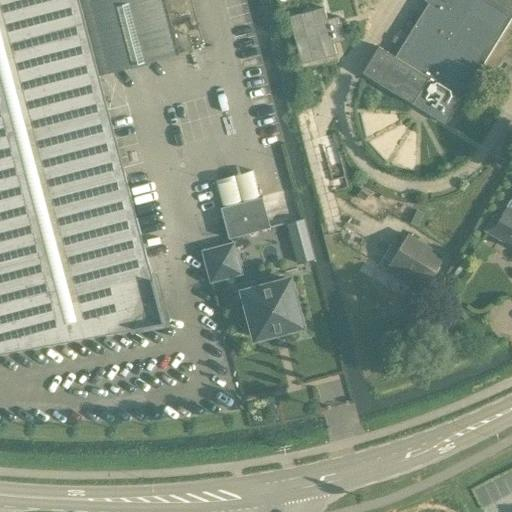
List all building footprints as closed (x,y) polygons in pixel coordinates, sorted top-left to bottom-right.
[(0,0),(0,354),(170,324),(101,79),(207,52),(192,0),(0,0)] [(511,0),(461,0),(458,6),(448,0),(423,0),(427,3),(394,57),(378,46),(362,72),(445,124),(511,14),(511,0)] [(270,227),(265,208),(262,197),(220,208),(229,238),(270,227)] [(511,210),(505,207),(498,218),(493,215),(484,230),(511,247),(511,210)] [(275,232),(259,237),(270,274),(285,270),(275,232)] [(408,235),(387,270),(421,291),(442,256),(408,235)] [(233,243),(203,251),(211,281),(240,273),(233,243)] [(461,263),(452,274),(461,280),(469,269),(461,263)] [(289,279),(242,291),(246,307),(236,309),(240,325),(251,323),(255,338),(301,326),(289,279)]
